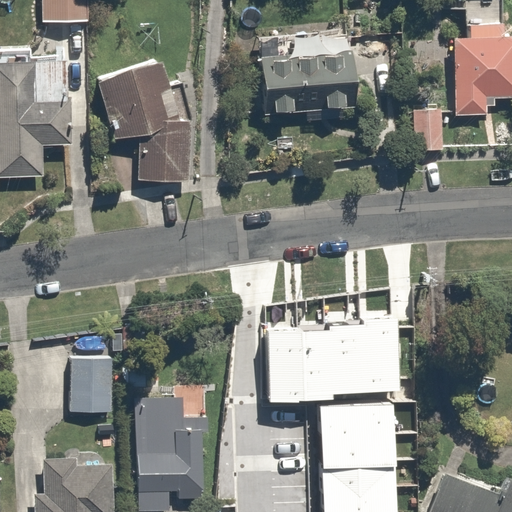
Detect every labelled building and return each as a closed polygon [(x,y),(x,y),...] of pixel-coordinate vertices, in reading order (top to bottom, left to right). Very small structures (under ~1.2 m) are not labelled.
[(29,0),(30,15),(90,13),(90,0),(29,0)] [(455,33),(441,32),(439,95),(444,95),(443,120),(477,122),(478,93),(511,94),(511,44),(495,44),(495,34),(479,34),(480,17),(456,16),(455,33)] [(348,105),(349,39),(335,38),(336,23),(269,22),(268,44),(241,43),(241,104),(348,105)] [(132,51),(132,52),(77,73),(101,137),(124,128),(122,175),(175,175),(177,117),(161,114),(132,51)] [(69,59),(0,63),(0,175),(44,175),(43,145),(71,143),(69,59)] [(436,105),(406,105),(407,145),(437,145),(436,105)] [(364,325),(368,393),(399,391),(398,319),(364,320),(364,325)] [(330,329),(333,394),(368,393),(364,325),(330,326),(330,329)] [(330,329),(300,331),(303,401),(333,399),(333,394),(330,329)] [(300,331),(267,332),(269,402),(303,401),(300,331)] [(93,346),(63,344),(60,404),(105,406),(106,385),(91,384),(93,346)] [(203,383),(124,385),(127,505),(162,504),(161,480),(166,479),(166,492),(191,492),(189,423),(204,423),(203,383)] [(394,404),(321,407),(322,437),(396,434),(394,404)] [(396,434),(322,437),(323,465),(397,464),(396,434)] [(35,438),(35,452),(35,484),(25,484),(25,511),(92,511),(102,511),(102,457),(66,457),(66,437),(35,438)] [(397,464),(323,465),(323,488),(397,486),(397,464)] [(511,511),(511,482),(507,498),(446,475),(429,511),(511,511)] [(397,511),(397,486),(323,488),(324,511),(397,511)]
